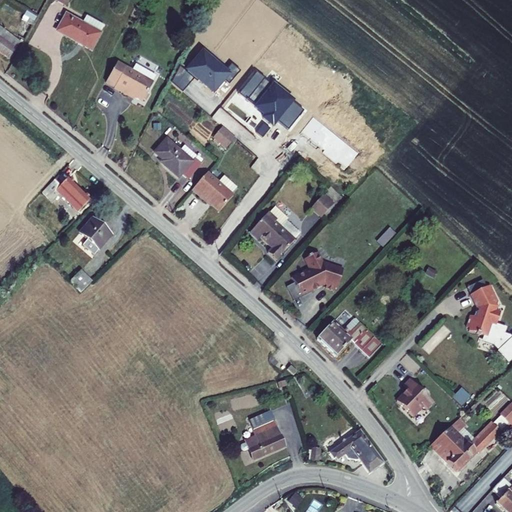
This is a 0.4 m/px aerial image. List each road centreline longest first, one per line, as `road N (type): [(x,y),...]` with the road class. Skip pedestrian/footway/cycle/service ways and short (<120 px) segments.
road 1 (tertiary): [(330,377),(0,87)]
road 2 (tertiary): [(235,511),(265,488),(303,474),(345,480),(406,507)]
road 3 (tertiary): [(330,377),(400,466),(406,507)]
